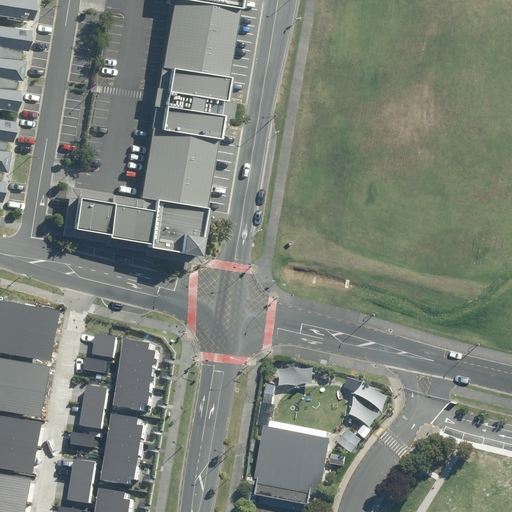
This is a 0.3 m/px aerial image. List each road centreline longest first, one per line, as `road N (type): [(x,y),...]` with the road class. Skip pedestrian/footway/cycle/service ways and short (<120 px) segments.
road 1 (secondary): [(225,308),(278,0)]
road 2 (residential): [(511,380),(225,308)]
road 3 (residential): [(26,259),(70,0)]
road 4 (residential): [(81,274),(41,511)]
road 5 (secondary): [(192,511),(225,308)]
road 6 (tertiary): [(81,274),(225,308)]
